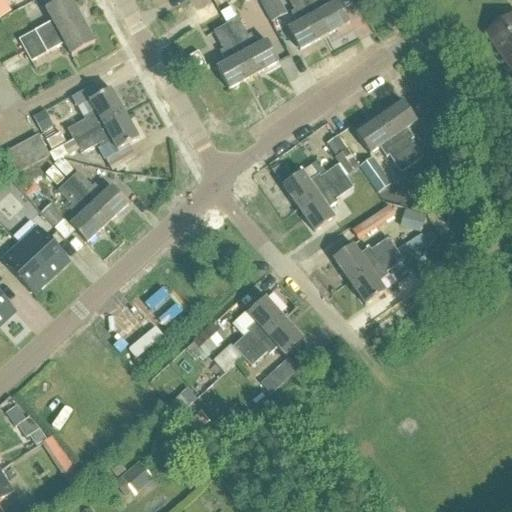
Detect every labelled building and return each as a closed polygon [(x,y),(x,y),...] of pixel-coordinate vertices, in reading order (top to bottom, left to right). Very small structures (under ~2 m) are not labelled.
[(27,53),(81,23),(68,0),(67,0),(45,12),(53,26),(42,32),(22,43),(27,53)] [(257,0),(272,25),(286,17),(276,0),(257,0)] [(287,33),(299,54),(324,40),(302,0),(286,0),(294,14),(290,16),(297,28),(287,33)] [(302,0),(324,40),(349,26),(337,5),(328,10),(322,0),(319,0),(318,0),(302,0)] [(206,22),(225,13),(222,6),(202,14),(206,22)] [(511,17),(486,35),(511,72),(511,17)] [(225,28),(253,79),(278,66),(267,44),(257,49),(251,38),(247,40),(238,22),(225,28)] [(81,23),(27,53),(33,64),(54,53),(53,51),(64,45),(71,59),(94,46),(81,23)] [(217,72),(229,93),(253,79),(225,28),(213,35),(223,53),(220,55),(226,67),(217,72)] [(206,69),(198,55),(189,60),(197,74),(206,69)] [(78,111),(90,104),(99,99),(93,88),(71,100),(78,111)] [(74,145),(124,117),(110,93),(90,104),(95,113),(83,120),(85,123),(67,133),(74,145)] [(403,105),(379,122),(412,169),(423,161),(411,144),(414,142),(407,132),(417,126),(403,105)] [(33,120),(41,135),(53,129),(45,113),(33,120)] [(138,143),(124,117),(74,145),(81,158),(99,148),(100,151),(99,151),(104,161),(138,143)] [(412,169),(379,122),(356,138),(370,158),(379,152),(386,162),(389,160),(401,177),(412,169)] [(60,136),(46,144),(51,152),(65,145),(60,136)] [(38,139),(28,145),(39,165),(49,159),(38,139)] [(337,140),(326,147),(335,161),(347,178),(358,171),(346,153),(337,140)] [(28,145),(18,150),(29,170),(39,165),(28,145)] [(18,150),(8,156),(19,176),(29,170),(18,150)] [(19,176),(8,156),(0,159),(0,164),(9,181),(19,176)] [(461,156),(448,165),(457,177),(469,168),(461,156)] [(73,173),(62,162),(54,169),(65,180),(73,173)] [(372,162),(359,170),(377,196),(390,187),(372,162)] [(282,189),(298,212),(345,180),(337,168),(320,180),(318,178),(309,185),(302,175),(282,189)] [(45,177),(56,189),(64,182),(53,170),(45,177)] [(68,185),(108,228),(129,208),(112,190),(104,198),(95,188),(92,190),(78,175),(68,185)] [(345,180),(298,212),(314,236),(334,222),(328,212),(338,205),(336,203),(353,191),(345,180)] [(70,229),(88,247),(108,228),(68,185),(58,194),(72,209),(69,212),(78,222),(70,229)] [(387,210),(357,229),(363,239),(393,219),(387,210)] [(68,264),(39,232),(21,249),(50,280),(68,264)] [(333,263),(349,286),(396,254),(388,242),(371,254),(370,252),(360,258),(353,249),(333,263)] [(3,266),(32,297),(50,280),(21,249),(3,266)] [(396,254),(349,286),(365,309),(385,295),(379,286),(389,279),(387,277),(404,265),(396,254)] [(0,326),(14,314),(0,298),(0,326)] [(284,322),(265,301),(247,318),(255,326),(246,334),(248,337),(233,351),(242,361),(284,322)] [(303,343),(284,322),(242,361),(251,371),(267,357),(269,359),(277,351),(285,360),(303,343)] [(287,362),(259,388),(268,397),(269,399),(297,374),(287,362)] [(200,415),(188,426),(196,436),(209,425),(200,415)] [(49,441),(41,432),(32,440),(40,449),(49,441)] [(139,464),(119,481),(133,497),(153,481),(139,464)] [(196,485),(190,478),(183,485),(189,492),(196,485)] [(0,480),(0,505),(11,498),(0,480)]
